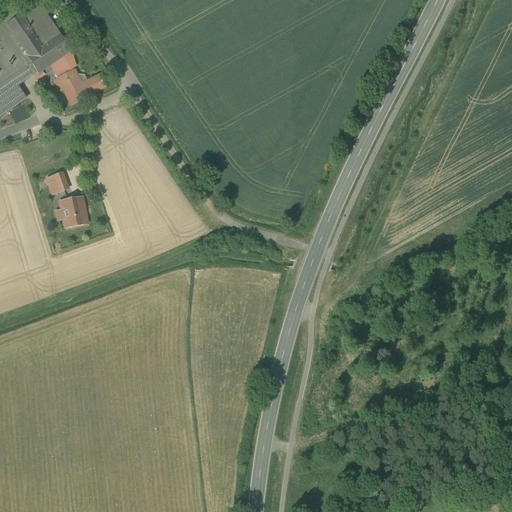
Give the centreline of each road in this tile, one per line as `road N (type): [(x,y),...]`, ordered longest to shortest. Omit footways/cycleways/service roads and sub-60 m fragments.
road 1 (unclassified): [(315,255),(241,219),(199,186),(71,0)]
road 2 (primary): [(315,255),(437,0)]
road 3 (primary): [(256,511),(278,366),(315,255)]
